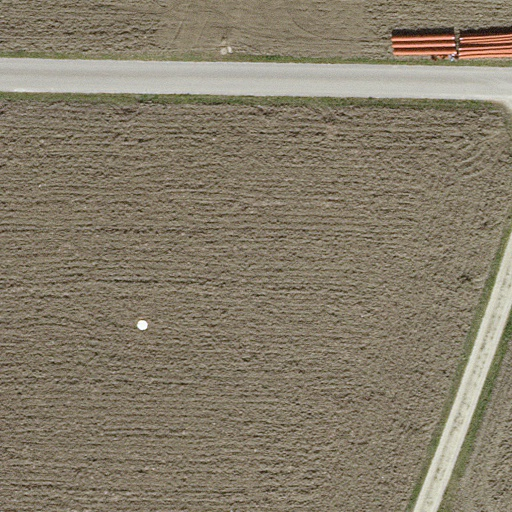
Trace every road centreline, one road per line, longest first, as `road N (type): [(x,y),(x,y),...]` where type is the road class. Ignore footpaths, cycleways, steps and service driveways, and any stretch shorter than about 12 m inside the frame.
road 1 (residential): [(0,77),(511,88)]
road 2 (track): [(429,511),(511,277)]
